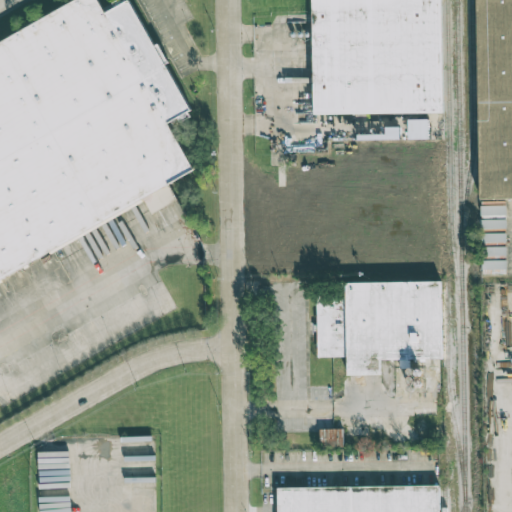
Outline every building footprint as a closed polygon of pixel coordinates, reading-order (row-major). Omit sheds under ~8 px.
[(0,45),(79,0),(104,0),(110,10),(129,0),(131,0),(193,108),(174,122),(201,170),(0,284),(0,45)] [(443,0),(444,112),(316,113),(315,0),(443,0)] [(478,0),(511,0),(511,195),(480,196),(478,0)] [(429,139),(428,119),(408,120),(409,139),(429,139)] [(399,126),(386,127),(386,134),(371,135),(371,140),(400,138),(399,126)] [(151,212),(175,201),(171,193),(160,198),(158,194),(165,191),(165,188),(144,197),(151,212)] [(342,280),(442,279),(443,357),(383,357),(383,373),(346,374),(346,359),(319,360),(318,295),(342,294),(342,280)] [(343,447),(343,428),(321,429),(321,447),(343,447)] [(281,511),(281,488),(444,485),(444,511),(281,511)]
